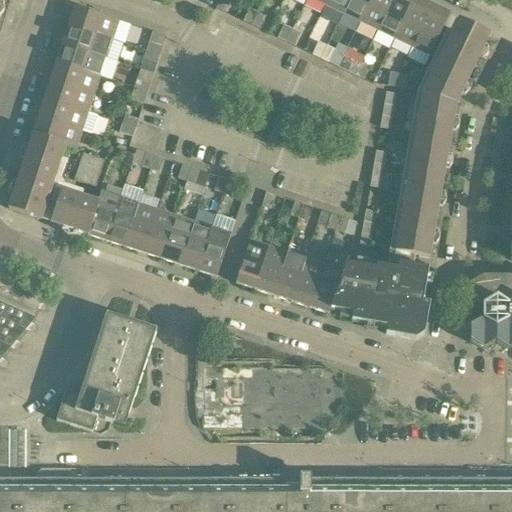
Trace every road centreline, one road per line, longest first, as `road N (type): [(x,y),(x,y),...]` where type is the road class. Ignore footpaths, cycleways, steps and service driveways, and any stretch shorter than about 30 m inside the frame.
road 1 (residential): [(442,382),(495,406),(501,438),(481,452),(174,455)]
road 2 (residential): [(511,37),(481,100),(442,382)]
road 3 (unclassified): [(442,382),(174,297)]
road 4 (residential): [(339,179),(177,126),(200,42)]
road 5 (residential): [(200,42),(359,119),(339,179)]
road 6 (residential): [(174,455),(174,297)]
road 7 (residential): [(52,451),(174,455)]
